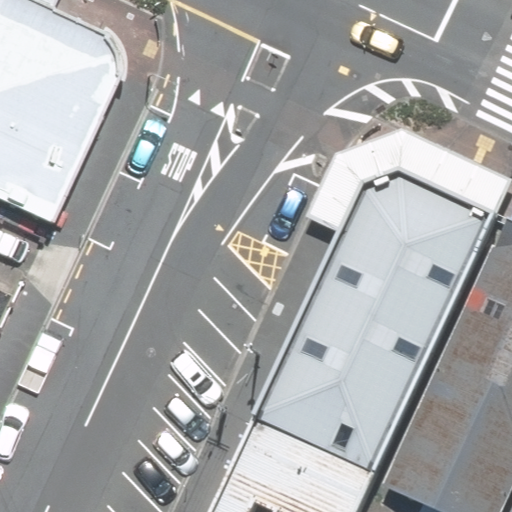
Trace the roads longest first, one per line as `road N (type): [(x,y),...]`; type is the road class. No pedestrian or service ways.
road 1 (residential): [(278,0),(48,511)]
road 2 (secondary): [(358,0),(511,67)]
